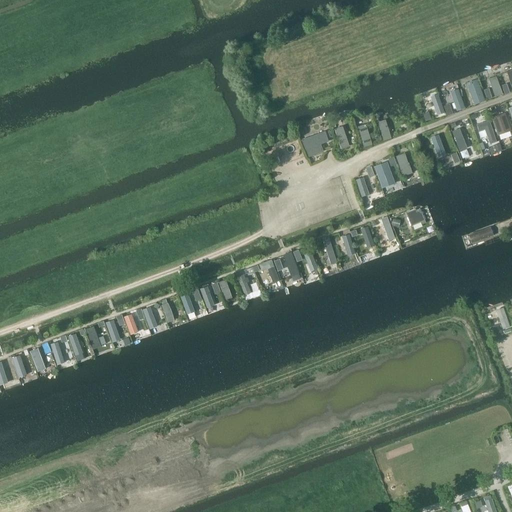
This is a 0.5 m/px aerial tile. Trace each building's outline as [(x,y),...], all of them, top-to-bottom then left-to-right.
[(449,104),(444,106),(447,116),(453,114),(449,104)] [(497,136),(510,132),(504,115),(491,120),(497,136)] [(393,156),(388,158),(391,166),(396,164),(393,156)] [(415,209),(405,212),(410,227),(421,223),(421,225),(426,223),(420,209),(415,210),(415,209)] [(393,219),(391,225),(392,226),(398,227),(400,220),(393,219)] [(252,267),(244,270),(245,274),(247,273),(247,275),(254,273),(252,267)]
